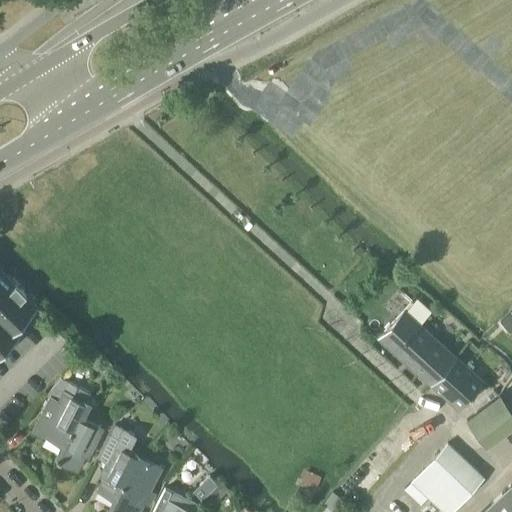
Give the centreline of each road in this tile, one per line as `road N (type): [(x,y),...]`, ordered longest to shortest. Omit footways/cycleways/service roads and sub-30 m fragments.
road 1 (trunk): [(146,0),(511,369)]
road 2 (trunk): [(511,253),(262,0)]
road 3 (secondary): [(97,104),(282,0)]
road 4 (secondary): [(157,0),(38,67)]
